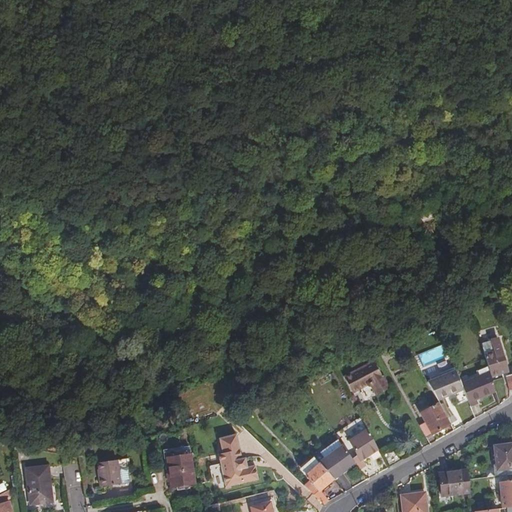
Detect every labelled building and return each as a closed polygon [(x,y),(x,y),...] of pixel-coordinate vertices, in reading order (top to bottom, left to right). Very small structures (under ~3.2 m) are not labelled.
[(494,346),(485,348),(490,366),(492,375),(508,371),(500,339),(493,340),(494,346)] [(397,352),(407,347),(404,341),(394,347),(397,352)] [(355,368),(366,362),(363,357),(352,362),(355,368)] [(378,393),(390,387),(375,360),(345,376),(354,391),(367,384),(371,386),(374,385),(378,393)] [(492,375),(490,366),(478,370),(480,377),(463,384),(465,390),(471,405),(479,402),(477,398),(497,390),(492,375)] [(463,384),(457,370),(428,381),(438,399),(465,390),(463,384)] [(426,422),(421,425),(427,437),(451,423),(439,401),(421,412),(426,422)] [(380,449),(369,430),(350,440),(359,455),(361,460),(363,458),(380,449)] [(227,485),(260,478),(257,464),(249,466),(247,456),(243,457),(237,433),(220,436),(223,452),(219,453),(227,485)] [(344,444),(339,438),(325,449),(329,455),(344,444)] [(354,458),(344,444),(329,455),(320,461),(321,462),(334,477),(335,478),(356,462),(354,458)] [(501,475),(511,473),(511,444),(496,447),(500,475),(501,475)] [(167,449),(168,456),(191,452),(190,446),(167,449)] [(325,449),(316,455),(316,456),(320,461),(329,455),(325,449)] [(191,452),(168,456),(173,487),(195,484),(191,452)] [(361,460),(359,455),(354,458),(356,462),(360,468),(366,465),(363,458),(361,460)] [(320,461),(316,456),(302,468),(307,474),(321,462),(320,461)] [(102,486),(122,483),(118,459),(99,462),(102,486)] [(311,479),(304,485),(324,504),(329,500),(320,489),(334,477),(321,462),(307,474),(311,479)] [(29,507),(52,503),(46,468),(24,471),(29,507)] [(470,479),(469,469),(440,473),(443,495),(472,491),(470,479)] [(511,511),(511,473),(501,475),(505,506),(508,506),(508,511),(511,511)] [(13,495),(11,490),(0,496),(3,500),(13,495)] [(403,511),(428,511),(426,490),(401,493),(403,511)] [(254,511),(275,511),(272,501),(253,506),(254,511)] [(0,505),(0,511),(12,511),(9,502),(0,505)]
